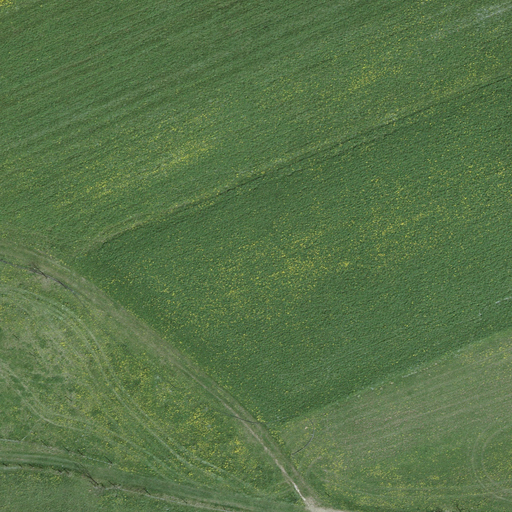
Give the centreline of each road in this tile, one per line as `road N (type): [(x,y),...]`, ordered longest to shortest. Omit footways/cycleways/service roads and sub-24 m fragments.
road 1 (track): [(305,510),(293,465),(274,440),(116,314),(39,261),(0,249)]
road 2 (track): [(0,456),(305,510)]
